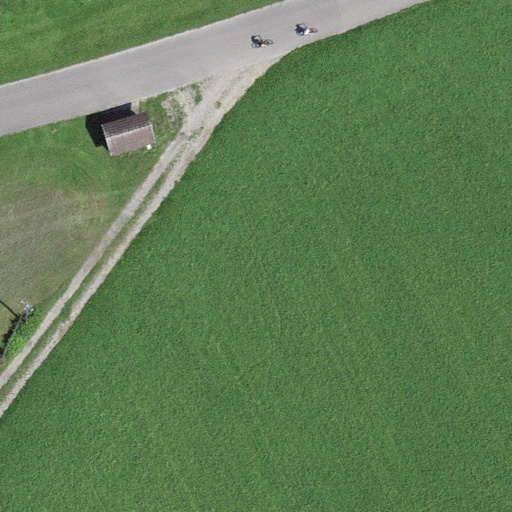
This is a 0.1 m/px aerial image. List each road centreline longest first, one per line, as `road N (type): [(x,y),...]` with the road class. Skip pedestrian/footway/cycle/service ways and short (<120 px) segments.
road 1 (track): [(260,38),(221,108),(0,409)]
road 2 (residential): [(371,0),(0,114)]
